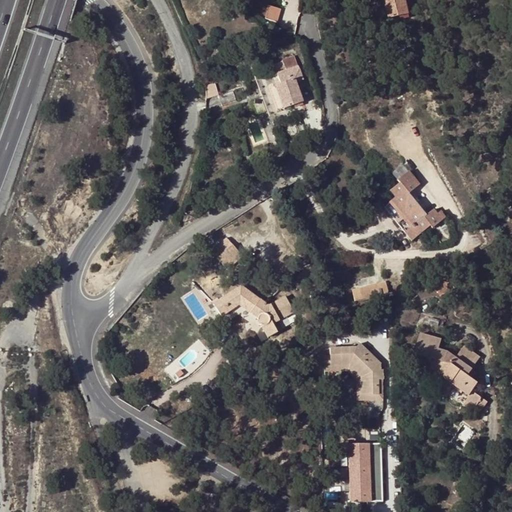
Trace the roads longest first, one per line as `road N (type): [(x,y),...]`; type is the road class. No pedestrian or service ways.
road 1 (residential): [(130,291),(172,245),(314,157),(328,136),(313,0)]
road 2 (residential): [(90,0),(133,60),(139,93),(136,147),(73,274),(80,351)]
road 3 (unclassified): [(130,291),(184,166),(193,111),(179,53),(154,0)]
road 4 (residential): [(120,414),(291,511)]
road 5 (motorway): [(0,163),(56,0)]
road 6 (residential): [(123,511),(92,379)]
